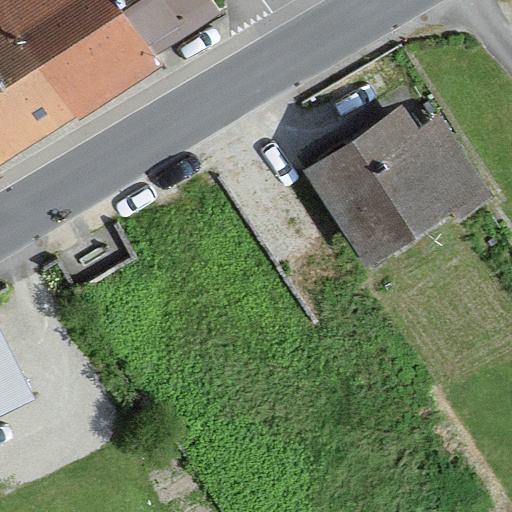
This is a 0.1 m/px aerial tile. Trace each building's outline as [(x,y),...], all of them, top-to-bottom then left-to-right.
[(74,117),(160,62),(159,59),(121,5),(116,0),(0,0),(0,21),(15,25),(35,55),(72,115),(74,117)] [(159,59),(220,16),(209,0),(116,0),(121,5),(159,59)] [(0,155),(72,115),(35,55),(13,28),(0,25),(0,155)] [(421,93),(302,168),(364,263),(482,188),(421,93)] [(0,331),(0,406),(31,391),(0,331)]
